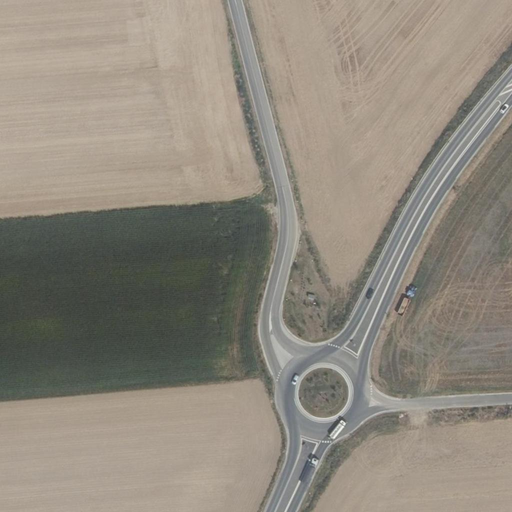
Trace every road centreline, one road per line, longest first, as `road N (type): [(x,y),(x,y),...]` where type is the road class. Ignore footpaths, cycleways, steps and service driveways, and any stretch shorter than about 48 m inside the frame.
road 1 (tertiary): [(235,0),(288,208),(269,318),(293,367)]
road 2 (secondary): [(511,75),(432,174),(350,331),(324,353)]
road 3 (secondary): [(359,374),(429,213),(511,99)]
road 4 (tertiary): [(511,399),(361,403)]
